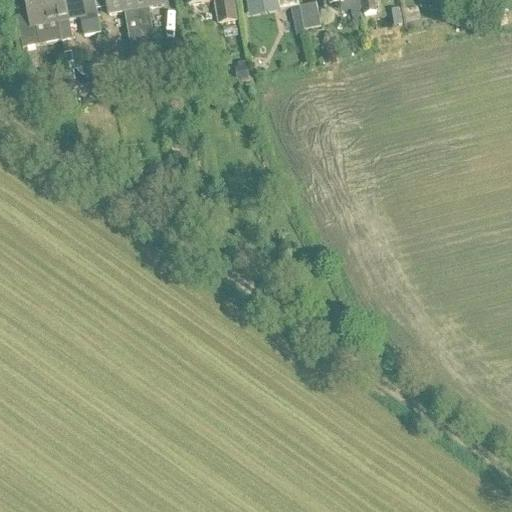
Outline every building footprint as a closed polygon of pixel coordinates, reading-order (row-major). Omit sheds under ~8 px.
[(26,0),(30,20),(18,22),(23,52),(62,44),(54,0),(26,0)] [(54,0),(62,44),(73,42),(70,25),(83,22),(86,40),(102,37),(97,13),(94,0),(54,0)] [(125,17),(131,52),(132,62),(145,60),(143,51),(145,50),(135,0),(105,0),(108,20),(125,17)] [(135,0),(145,50),(155,49),(148,14),(166,10),(163,0),(135,0)] [(221,27),(238,24),(233,0),(222,2),(221,0),(187,0),(189,9),(216,4),(221,27)] [(292,14),(301,12),(298,0),(253,0),(254,0),(253,0),(277,0),(280,16),(292,14)] [(373,0),(368,0),(361,1),(363,14),(364,19),(376,17),(375,11),(373,0)] [(357,4),(340,8),(341,16),(350,14),(354,33),(362,31),(357,4)] [(461,10),(448,14),(452,27),(465,23),(461,10)] [(301,12),(292,14),(294,27),(296,40),(305,38),(303,26),(301,12)] [(70,45),(63,46),(65,57),(73,56),(70,45)] [(169,49),(172,69),(187,67),(184,46),(169,49)] [(247,66),(237,68),(240,81),(240,84),(250,83),(249,77),(247,66)] [(93,73),(98,103),(110,101),(105,71),(93,73)] [(63,84),(52,90),(57,100),(69,94),(63,84)]
